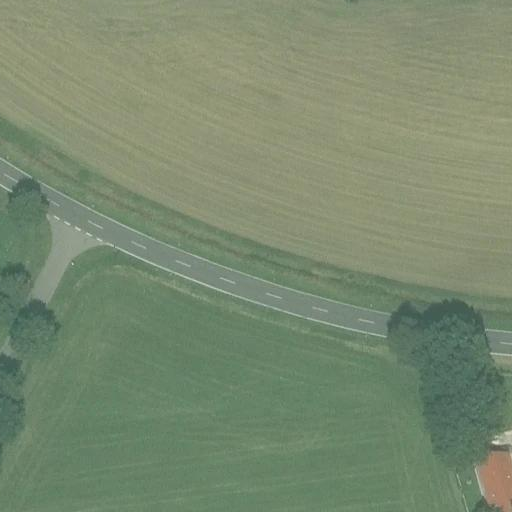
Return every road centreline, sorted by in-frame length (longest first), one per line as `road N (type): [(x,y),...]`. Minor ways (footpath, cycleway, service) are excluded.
road 1 (tertiary): [(0,177),(83,225),(261,300),(380,332),(511,352)]
road 2 (track): [(83,225),(0,380)]
